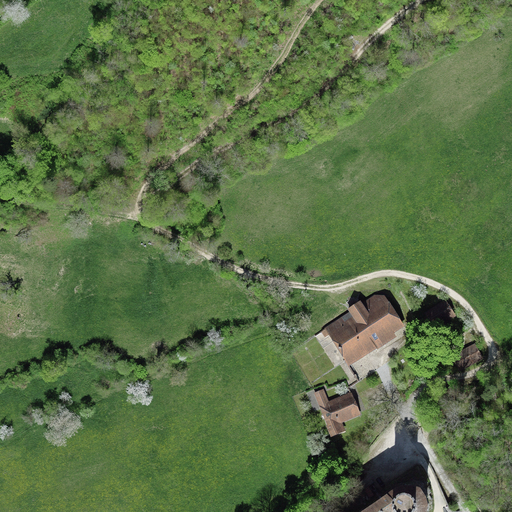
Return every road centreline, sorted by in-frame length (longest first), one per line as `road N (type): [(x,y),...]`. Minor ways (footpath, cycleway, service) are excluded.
road 1 (track): [(498,359),(447,289),(413,276),(329,289),(242,272),(159,230),(140,211)]
road 2 (track): [(342,285),(270,331),(77,403),(0,443)]
road 3 (track): [(140,211),(213,152),(308,101),(420,0)]
road 4 (track): [(319,0),(255,93),(149,178),(140,211)]
road 5 (track): [(0,193),(142,215)]
